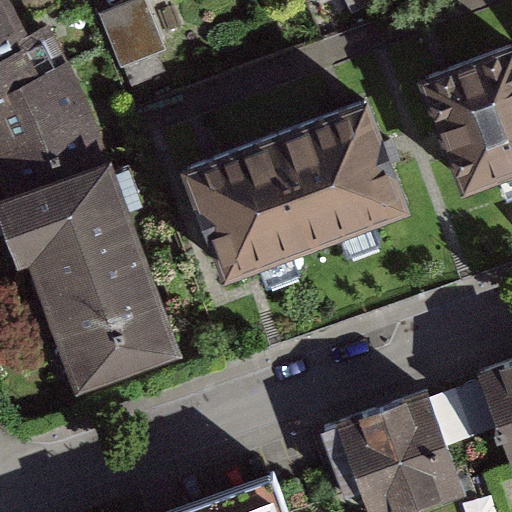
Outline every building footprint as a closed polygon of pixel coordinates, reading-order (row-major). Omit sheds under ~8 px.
[(0,0),(0,94),(59,65),(38,17),(29,0),(0,0)] [(29,0),(38,17),(76,0),(29,0)] [(157,0),(134,0),(116,9),(142,64),(179,46),(157,0)] [(511,174),(511,40),(425,75),(471,191),(511,174)] [(59,65),(0,94),(0,185),(89,153),(59,65)] [(416,220),(367,96),(255,140),(304,264),(416,220)] [(261,281),(304,264),(255,140),(158,177),(205,301),(261,281)] [(0,185),(0,229),(2,229),(61,393),(163,357),(89,153),(0,185)] [(511,354),(452,374),(487,476),(511,467),(511,354)] [(418,388),(319,421),(349,511),(382,511),(452,489),(418,388)] [(280,511),(267,471),(143,511),(280,511)]
